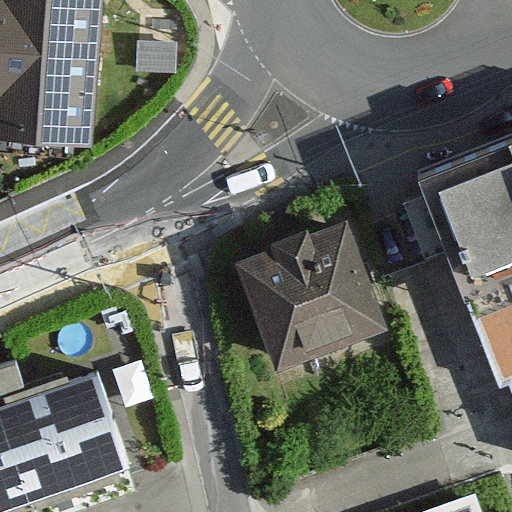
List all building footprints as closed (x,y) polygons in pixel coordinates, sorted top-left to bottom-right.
[(98,0),(0,0),(0,143),(89,149),(98,0)] [(511,136),(433,172),(511,348),(511,136)] [(228,254),(264,358),(377,320),(341,216),(228,254)] [(0,511),(23,511),(136,474),(103,376),(53,393),(40,352),(0,365),(0,511)] [(433,511),(466,511),(464,503),(433,511)]
